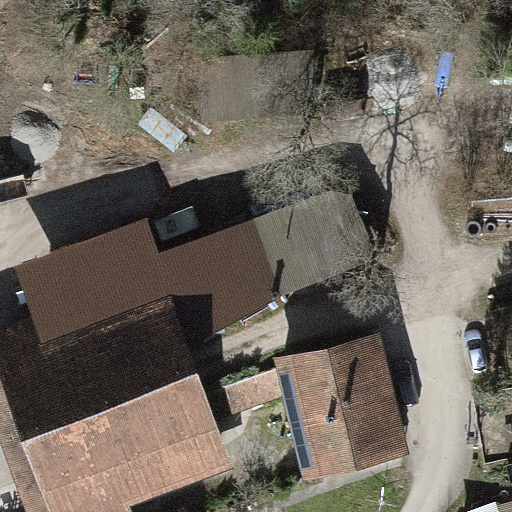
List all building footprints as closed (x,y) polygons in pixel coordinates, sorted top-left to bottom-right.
[(276,57),(210,72),(219,112),(285,96),(276,57)] [(269,257),(282,293),(366,265),(346,197),(338,195),(153,261),(183,346),(224,324),(245,312),(234,266),(269,257)] [(71,332),(5,355),(61,511),(70,511),(115,495),(110,476),(128,471),(137,496),(205,472),(195,445),(216,438),(199,393),(239,380),(285,364),(283,359),(267,310),(224,324),(183,346),(153,261),(143,235),(48,269),(71,332)] [(234,266),(245,312),(282,293),(269,257),(234,266)] [(283,359),(285,364),(239,380),(246,400),(292,385),(309,463),(400,443),(374,339),(283,359)]
